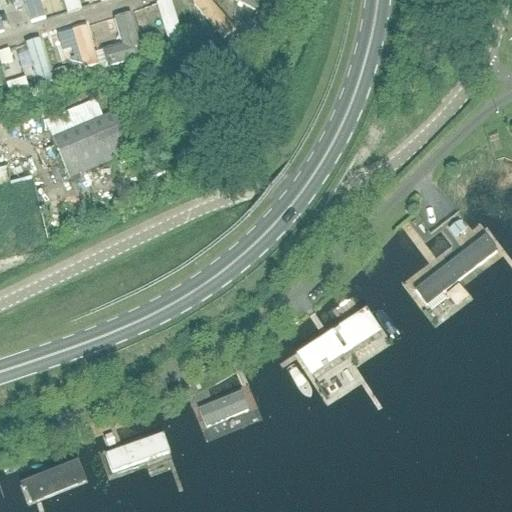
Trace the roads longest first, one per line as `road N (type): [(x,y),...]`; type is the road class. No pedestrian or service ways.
road 1 (unclassified): [(0,438),(145,389),(234,339),(316,277),(472,122),(511,94)]
road 2 (primary): [(0,373),(173,304),(256,243),(311,178),(345,118),(376,0)]
